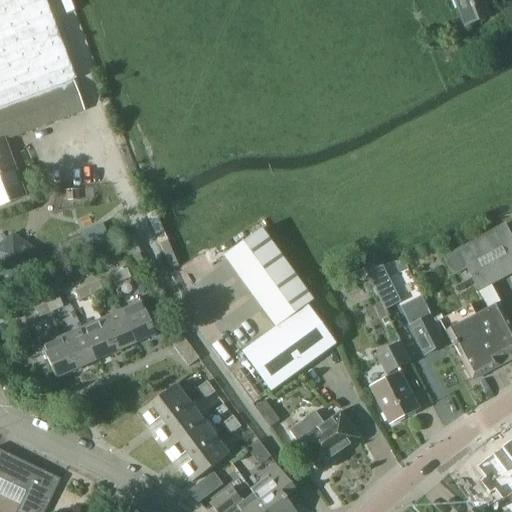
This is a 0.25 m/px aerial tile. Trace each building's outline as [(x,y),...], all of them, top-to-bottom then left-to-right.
[(3,140),(85,109),(74,80),(77,79),(76,77),(46,0),(0,0),(0,205),(25,196),(12,162),(3,140)] [(455,0),(466,26),(492,16),(485,0),(455,0)] [(81,204),(80,188),(61,188),(62,197),(53,197),(53,204),(81,204)] [(511,326),(490,285),(511,273),(511,236),(505,223),(442,257),(453,277),(467,269),(488,308),(476,315),(470,304),(440,320),(473,381),(501,366),(498,360),(511,352),(511,326)] [(224,257),(263,310),(275,327),(246,348),(276,388),(336,345),(307,306),(314,301),(262,229),(224,257)] [(0,264),(30,272),(38,239),(7,231),(0,258),(0,264)] [(116,284),(122,281),(132,277),(128,268),(112,275),(116,284)] [(86,286),(90,295),(104,289),(100,281),(86,286)] [(384,299),(399,293),(393,281),(379,288),(384,299)] [(79,300),(90,295),(86,286),(75,291),(79,300)] [(401,307),(410,326),(425,354),(446,343),(431,315),(432,315),(423,296),(401,307)] [(47,304),(51,313),(64,307),(60,298),(47,304)] [(120,310),(135,344),(157,334),(142,300),(120,310)] [(40,317),(51,313),(47,304),(36,309),(40,317)] [(116,352),(135,344),(120,310),(101,319),(116,352)] [(96,361),(116,352),(101,319),(81,327),(96,361)] [(76,370),(96,361),(81,327),(61,336),(76,370)] [(57,378),(76,370),(61,336),(42,345),(57,378)] [(189,366),(200,359),(200,358),(184,337),(173,345),(189,366)] [(419,408),(397,368),(409,361),(399,342),(375,354),(386,375),(387,375),(388,377),(371,386),(390,423),(419,408)] [(208,381),(197,389),(202,396),(212,388),(208,381)] [(154,431),(192,403),(177,384),(140,412),(154,431)] [(212,388),(202,396),(205,400),(216,392),(212,388)] [(271,426),(281,418),(267,398),(257,405),(271,426)] [(168,450),(206,422),(192,403),(154,431),(168,450)] [(359,438),(340,411),(324,423),(316,411),(291,429),(319,467),(359,438)] [(233,416),(223,424),(227,430),(238,422),(233,416)] [(206,422),(168,450),(180,466),(218,438),(206,422)] [(238,422),(227,430),(231,435),(242,426),(238,422)] [(218,438),(180,466),(193,483),(230,454),(218,438)] [(511,440),(477,465),(501,500),(511,492),(511,440)] [(254,459),(265,450),(259,441),(247,450),(254,459)] [(0,478),(27,491),(17,511),(45,511),(62,479),(0,449),(0,478)] [(254,493),(268,511),(296,511),(289,502),(299,494),(278,467),(261,480),(265,485),(254,493)] [(223,485),(214,472),(200,483),(186,493),(199,503),(223,485)] [(268,511),(254,493),(244,502),(233,488),(212,504),(217,511),(224,511),(235,505),(240,511),(268,511)]
